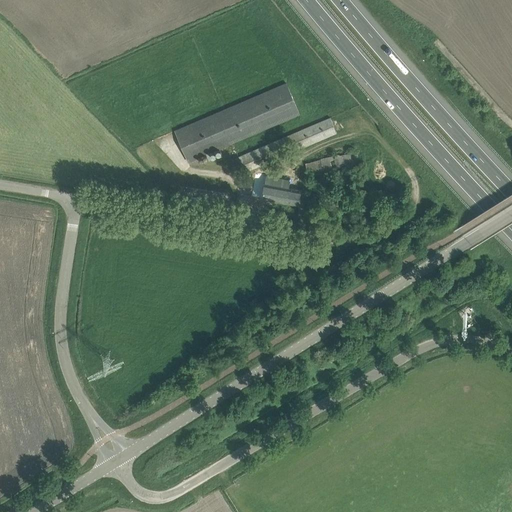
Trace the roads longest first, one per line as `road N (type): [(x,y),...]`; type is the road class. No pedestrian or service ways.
road 1 (unclassified): [(511,351),(484,341),(429,345),(170,495),(145,496),(117,461)]
road 2 (tertiary): [(128,454),(511,213)]
road 3 (unclassified): [(76,199),(348,242),(401,214),(414,197),(408,168)]
road 4 (motorway): [(309,0),(511,229)]
road 5 (motorway): [(511,191),(344,0)]
road 6 (unclassified): [(95,423),(68,375),(61,339),(76,199)]
